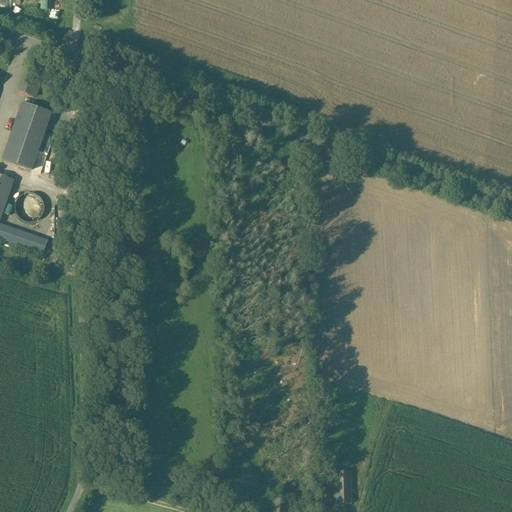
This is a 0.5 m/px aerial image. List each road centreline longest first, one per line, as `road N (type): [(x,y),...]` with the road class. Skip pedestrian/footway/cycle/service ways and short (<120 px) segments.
road 1 (unclassified): [(70,56),(511,209)]
road 2 (unclassified): [(70,56),(82,400),(81,482),(67,511)]
